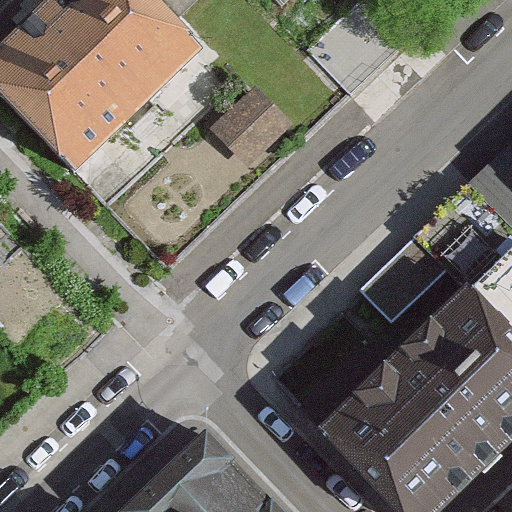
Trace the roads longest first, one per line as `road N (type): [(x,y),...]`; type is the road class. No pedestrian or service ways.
road 1 (residential): [(188,352),(511,46)]
road 2 (residential): [(18,511),(188,352)]
road 3 (unclassified): [(336,511),(188,352)]
